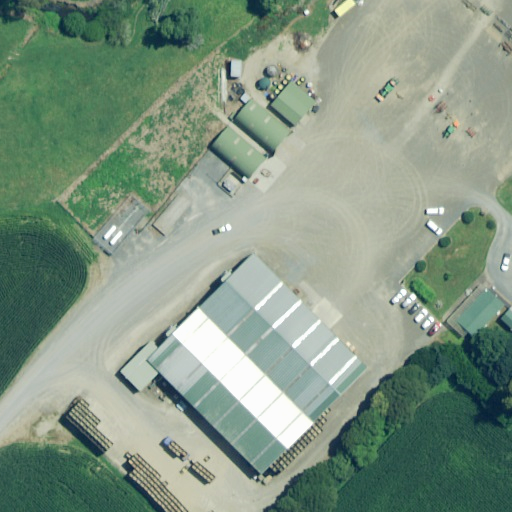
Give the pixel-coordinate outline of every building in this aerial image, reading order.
[(326,49),(319,42),(307,54),(314,61),(326,49)] [(244,62),(233,61),(232,77),(243,78),(244,62)] [(316,103),(292,82),(272,106),(295,127),(316,103)] [(290,134),(253,101),(238,118),(275,151),(290,134)] [(267,159),(230,128),(213,147),(251,178),(267,159)] [(191,205),(179,195),(153,226),(165,236),(191,205)] [(200,309),(316,424),(371,368),(254,254),(200,309)] [(487,290),(452,327),(463,337),(468,332),(474,338),(505,307),(487,290)] [(316,424),(200,309),(161,348),(153,340),(120,374),(140,394),(160,374),(265,476),(316,424)]
